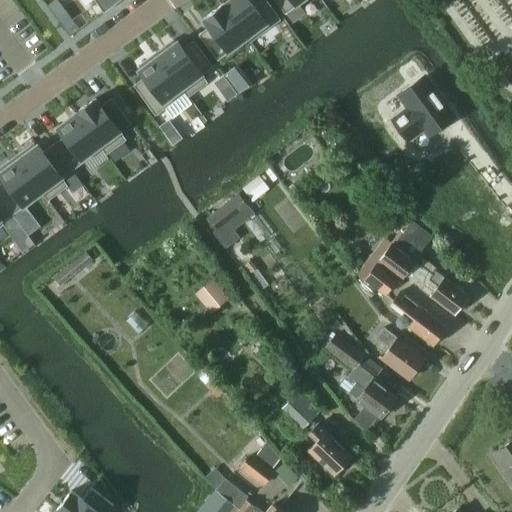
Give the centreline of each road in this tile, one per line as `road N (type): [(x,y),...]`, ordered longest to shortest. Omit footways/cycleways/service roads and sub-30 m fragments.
road 1 (tertiary): [(374,511),(511,308)]
road 2 (residential): [(168,0),(0,125)]
road 3 (residential): [(19,511),(56,464),(0,388)]
